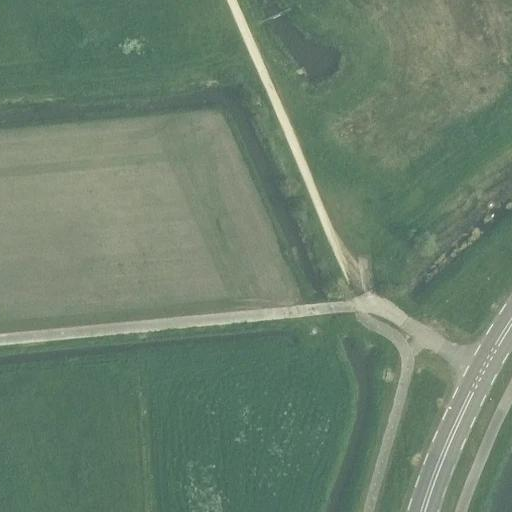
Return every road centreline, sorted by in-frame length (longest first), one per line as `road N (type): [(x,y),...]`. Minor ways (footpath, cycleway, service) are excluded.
road 1 (secondary): [(422,511),(481,372)]
road 2 (unclassified): [(357,306),(376,304),(481,372)]
